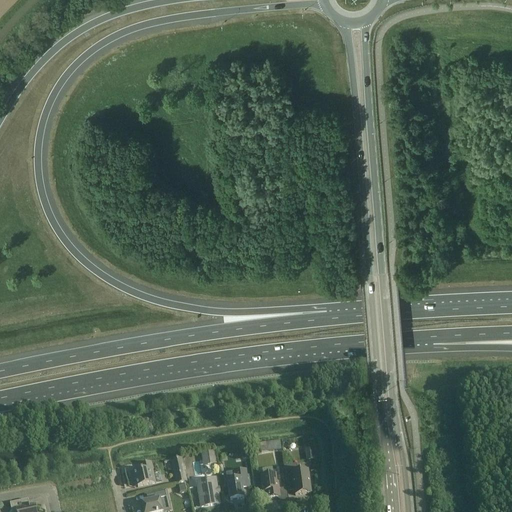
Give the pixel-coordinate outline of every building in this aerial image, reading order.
[(280,442),(260,445),(261,453),(281,450),(280,442)] [(315,460),(312,442),(304,443),(307,461),(315,460)] [(216,465),(214,453),(202,455),(204,467),(216,465)] [(187,482),(182,458),(171,461),(176,485),(187,482)] [(152,469),(151,463),(139,466),(141,471),(134,473),(135,478),(132,478),(133,484),(136,483),(138,488),(152,484),(149,470),(152,469)] [(297,473),(296,466),(284,467),(286,481),(293,480),(295,496),(311,494),(308,472),(297,473)] [(246,471),(226,474),(227,482),(230,501),(244,499),(242,486),(248,485),(246,471)] [(262,486),(260,486),(261,493),(268,493),(269,500),(280,498),(278,483),(277,484),(276,476),(261,477),(262,486)] [(219,505),(215,480),(197,483),(201,508),(219,505)] [(187,493),(186,484),(177,486),(179,495),(187,493)] [(169,506),(166,491),(145,496),(146,503),(141,504),(143,511),(162,511),(161,508),(169,506)] [(29,507),(28,500),(10,503),(11,511),(36,511),(35,505),(29,507)]
